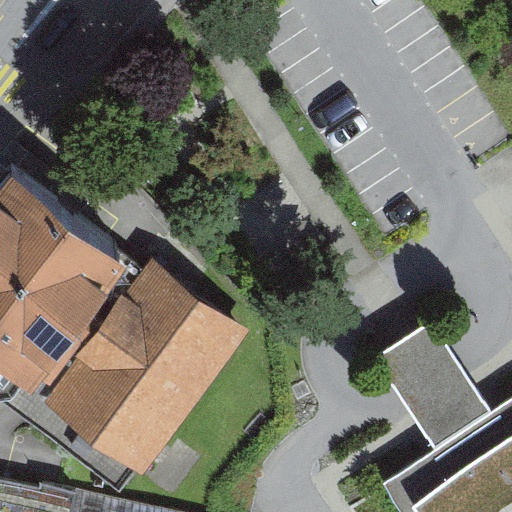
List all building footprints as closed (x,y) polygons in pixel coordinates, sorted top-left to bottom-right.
[(134,256),(9,166),(0,179),(0,401),(11,402),(23,386),(33,394),(40,382),(130,261),(134,256)] [(248,334),(153,263),(146,273),(130,261),(40,382),(54,393),(45,404),(142,476),(248,334)] [(374,359),(438,456),(496,418),(433,321),(374,359)] [(511,511),(511,407),(496,418),(438,456),(389,488),(404,511),(511,511)] [(71,511),(76,492),(41,485),(40,491),(0,482),(0,511),(71,511)] [(169,511),(76,492),(71,511),(169,511)]
